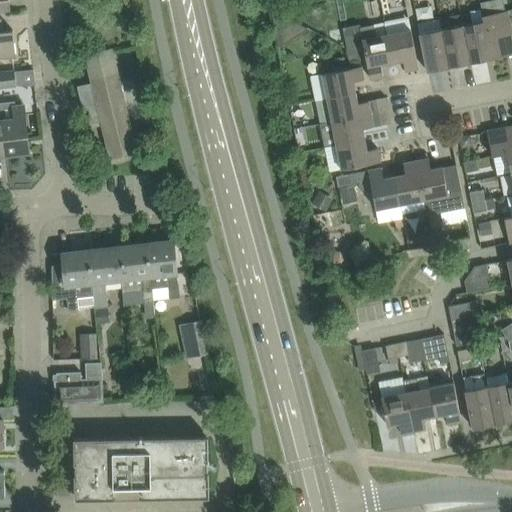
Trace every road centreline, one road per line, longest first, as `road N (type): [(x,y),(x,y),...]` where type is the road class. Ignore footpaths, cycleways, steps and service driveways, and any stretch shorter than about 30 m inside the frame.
road 1 (secondary): [(316,502),(189,0)]
road 2 (residential): [(35,511),(23,209)]
road 3 (residential): [(69,207),(45,0)]
road 4 (residential): [(354,335),(433,322),(459,260),(511,252)]
road 5 (tertiary): [(498,503),(434,493),(316,502)]
